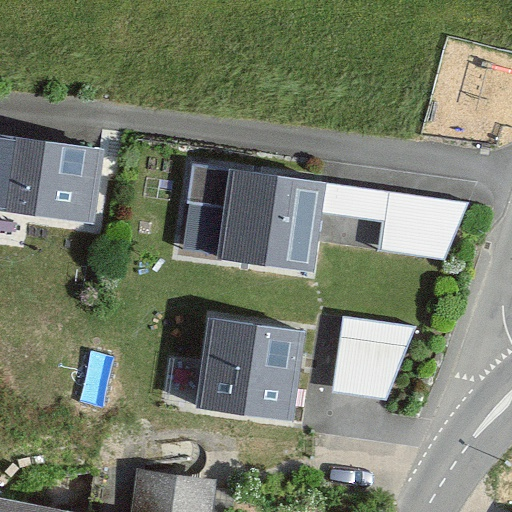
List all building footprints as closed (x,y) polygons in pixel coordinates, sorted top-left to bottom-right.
[(116,140),(0,128),(0,209),(108,221),(116,140)] [(323,180),(193,164),(181,261),(312,276),(323,180)] [(399,393),(412,318),(346,306),(333,382),(399,393)] [(319,332),(216,317),(202,412),(305,427),(319,332)] [(0,511),(211,511),(217,477),(149,467),(142,511),(79,511),(0,500),(0,511)]
